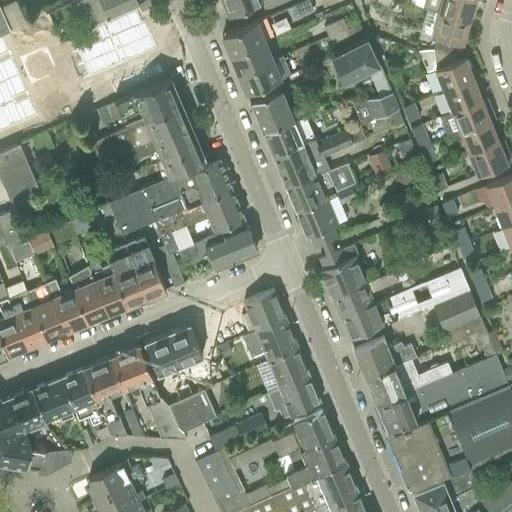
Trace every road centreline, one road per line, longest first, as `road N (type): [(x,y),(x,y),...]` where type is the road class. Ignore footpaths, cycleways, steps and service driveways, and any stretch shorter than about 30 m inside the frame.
road 1 (residential): [(0,385),(285,266)]
road 2 (tertiary): [(285,266),(174,0)]
road 3 (tertiary): [(389,511),(285,266)]
